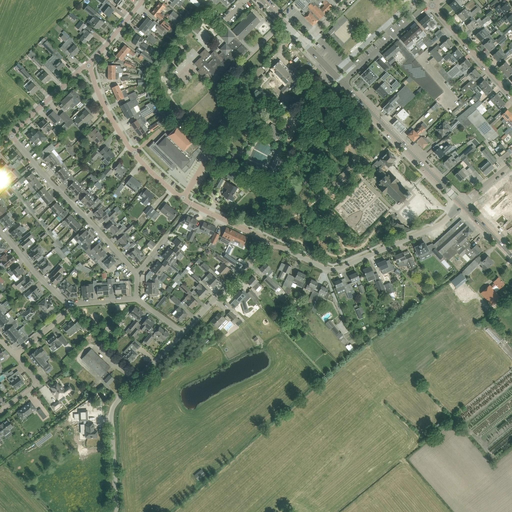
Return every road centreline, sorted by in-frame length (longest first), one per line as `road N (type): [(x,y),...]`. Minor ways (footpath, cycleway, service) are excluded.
road 1 (unclassified): [(268,246),(333,270),(434,228),(461,204)]
road 2 (unclassified): [(117,511),(112,406),(182,333)]
road 3 (unclassified): [(136,274),(9,134)]
road 4 (unclassified): [(191,204),(132,153),(88,63)]
road 5 (tertiary): [(461,204),(342,82)]
road 6 (unclassified): [(135,299),(69,304),(0,229)]
road 7 (unclassified): [(182,333),(268,246)]
